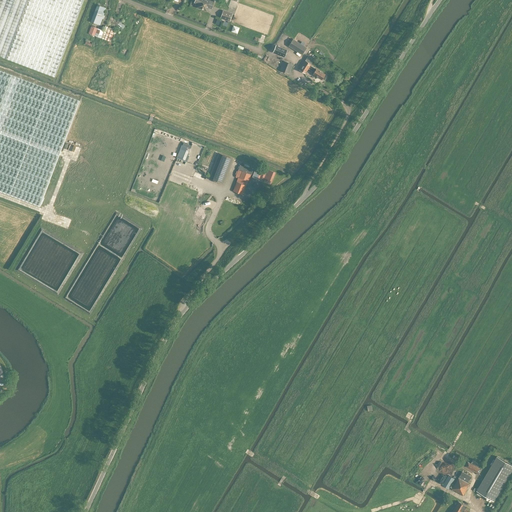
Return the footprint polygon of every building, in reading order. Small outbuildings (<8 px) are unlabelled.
[(0,0),(0,56),(55,77),(83,0),(0,0)] [(211,1),(207,0),(195,0),(194,3),(198,4),(196,8),(207,12),(209,8),(212,9),(214,2),(211,1)] [(94,13),(91,21),(100,25),(103,19),(104,19),(105,17),(103,17),(105,13),(104,12),(105,8),(97,5),(94,13)] [(232,14),(223,11),(220,19),(229,22),(232,14)] [(89,34),(129,49),(133,36),(132,36),(138,20),(127,16),(127,18),(112,12),(110,17),(109,16),(104,30),(98,28),(99,26),(92,23),(89,34)] [(293,39),(289,46),(302,55),(307,48),(293,39)] [(285,57),(288,50),(277,45),(274,52),(285,57)] [(314,60),(308,56),(299,70),(305,73),(308,68),(314,72),(313,74),(322,79),(325,75),(310,65),(314,60)] [(283,61),(281,68),(280,70),(290,74),(293,65),(283,61)] [(0,191),(40,206),(80,101),(0,70),(0,191)] [(192,146),(184,143),(178,158),(187,162),(189,156),(187,156),(189,151),(186,150),(187,147),(191,148),(192,146)] [(212,179),(225,184),(235,159),(222,154),(212,179)] [(252,175),(254,170),(240,165),(238,171),(237,171),(236,174),(236,175),(236,176),(236,177),(237,178),(238,177),(233,191),(243,195),(248,181),(249,181),(251,175),(252,175)] [(268,170),(267,173),(263,171),(262,173),(259,172),(261,168),(257,166),(253,178),(257,180),(258,177),(272,182),(276,173),(268,170)] [(186,202),(194,205),(197,196),(189,193),(186,202)] [(511,465),(497,457),(477,491),(494,501),(511,471),(511,465)] [(478,467),(472,464),(468,462),(466,467),(479,474),(482,469),(478,467)] [(470,484),(468,483),(471,477),(463,472),(455,485),(452,484),(451,487),(453,489),(464,496),(470,484)] [(449,489),(454,480),(448,477),(443,486),(449,489)] [(452,511),(468,511),(471,508),(459,502),(456,507),(452,511)]
